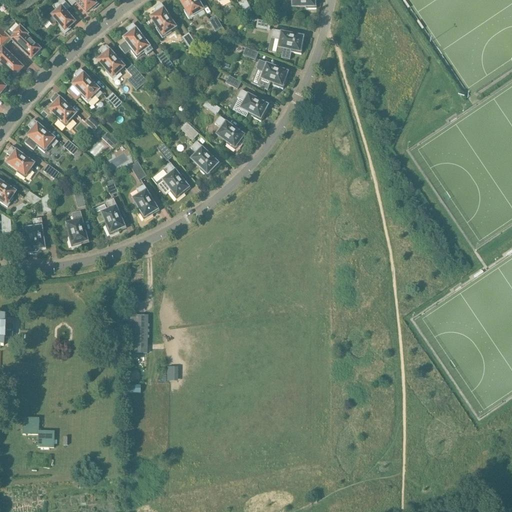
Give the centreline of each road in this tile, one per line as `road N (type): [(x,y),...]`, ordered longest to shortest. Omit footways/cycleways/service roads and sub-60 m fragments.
road 1 (residential): [(0,270),(108,255),(192,217),(260,155),(286,119),(316,55),(329,0)]
road 2 (residential): [(0,136),(80,47),(137,0)]
